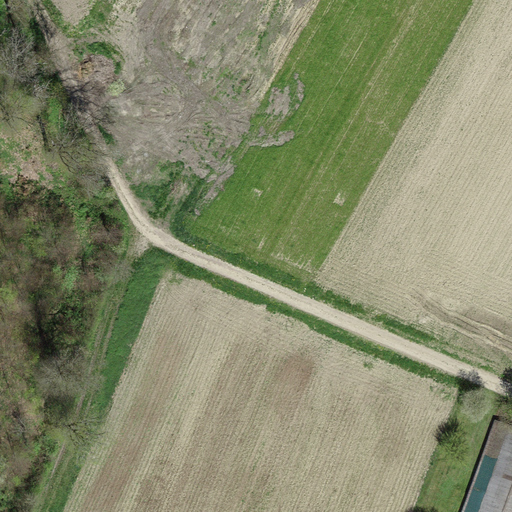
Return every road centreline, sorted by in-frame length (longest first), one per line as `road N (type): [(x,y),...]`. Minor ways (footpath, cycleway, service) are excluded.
road 1 (track): [(48,511),(152,250),(33,0)]
road 2 (track): [(152,250),(511,394)]
